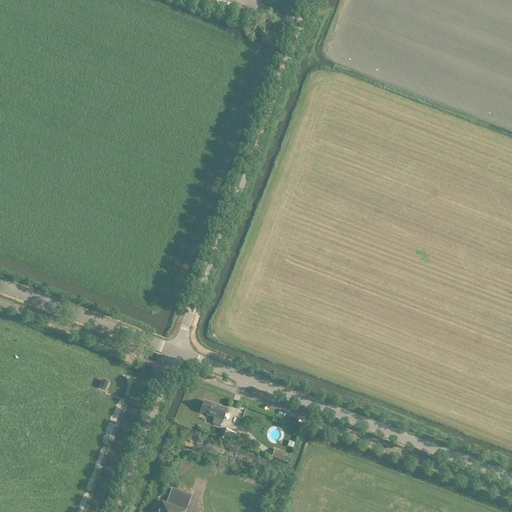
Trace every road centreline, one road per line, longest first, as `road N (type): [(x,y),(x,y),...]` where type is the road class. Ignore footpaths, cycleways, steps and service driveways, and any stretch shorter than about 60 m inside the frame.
road 1 (unclassified): [(176,351),(310,0)]
road 2 (tertiary): [(511,478),(176,351)]
road 3 (tertiary): [(176,351),(0,284)]
road 4 (unclassified): [(114,511),(176,351)]
